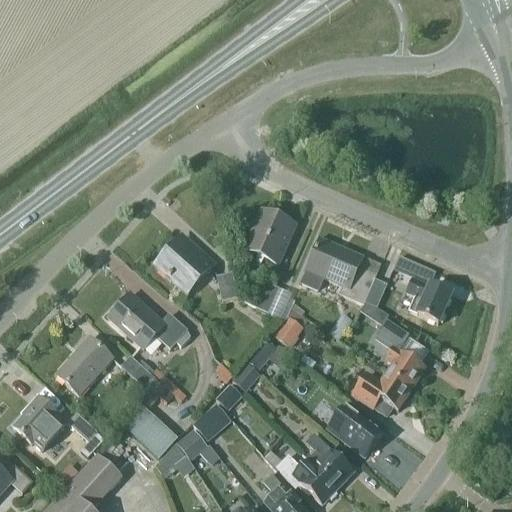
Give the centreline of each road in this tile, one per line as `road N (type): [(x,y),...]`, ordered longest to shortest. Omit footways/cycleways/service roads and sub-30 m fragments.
road 1 (residential): [(509,277),(280,184),(222,124)]
road 2 (unclassified): [(0,323),(113,202),(222,124)]
road 3 (unclassified): [(222,124),(310,77),(446,59),(490,18)]
road 4 (primary): [(0,234),(222,65)]
road 5 (tertiary): [(409,511),(472,419),(495,361),(509,277)]
road 6 (primary): [(222,65),(252,58),(336,0)]
road 7 (tertiary): [(511,142),(490,18)]
